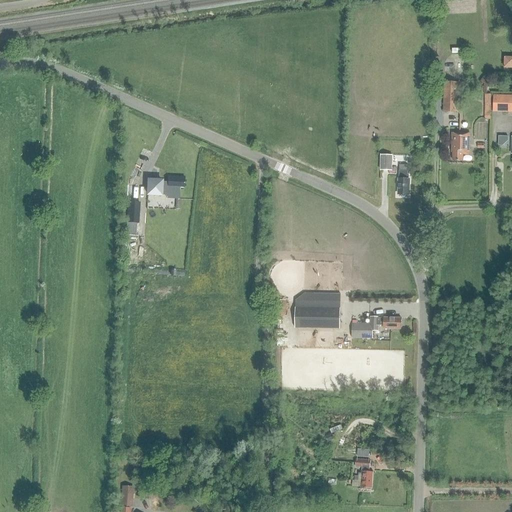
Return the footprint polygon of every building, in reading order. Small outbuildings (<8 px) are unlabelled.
[(458,82),(444,82),(443,112),(457,112),(458,82)] [(511,96),(493,96),(493,112),(511,112),(511,96)] [(453,152),(453,161),(463,161),(463,155),(469,155),(470,134),(452,133),(451,152),(453,152)] [(498,136),(498,146),(502,146),(508,141),(508,137),(498,136)] [(381,155),(380,170),(391,171),(392,155),(381,155)] [(409,183),(409,181),(408,180),(408,179),(407,179),(407,165),(399,165),(399,171),(399,179),(398,179),(398,188),(398,195),(400,195),(400,196),(406,196),(406,195),(408,195),(408,184),(409,183)] [(162,181),(148,180),(147,195),(167,196),(167,191),(179,192),(179,188),(183,188),(184,177),(168,176),(167,182),(162,182),(162,181)] [(139,203),(128,202),(126,223),(138,224),(139,203)] [(294,328),(339,329),(340,309),(295,308),(294,328)] [(401,322),(401,318),(383,318),(378,318),(378,317),(370,317),(370,324),(352,324),(351,338),(372,339),(372,331),(378,332),(378,326),(383,326),(383,329),(400,329),(400,328),(401,327),(401,323),(401,322)] [(370,456),(370,448),(359,449),(359,456),(370,456)] [(370,458),(359,459),(360,471),(371,470),(370,458)] [(360,487),(360,488),(371,489),(373,472),(361,471),(361,473),(349,472),(348,486),(360,487)] [(119,507),(132,508),(133,487),(121,486),(119,507)]
